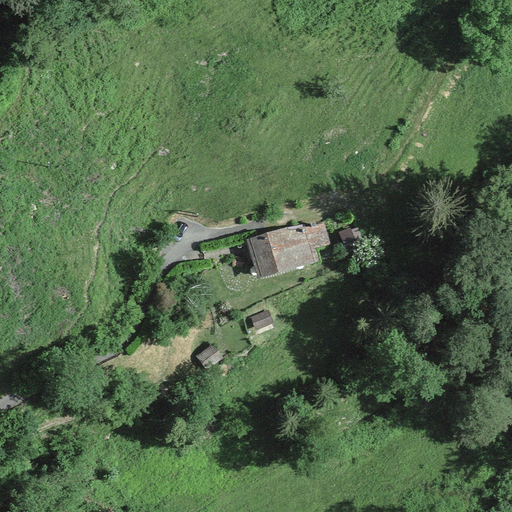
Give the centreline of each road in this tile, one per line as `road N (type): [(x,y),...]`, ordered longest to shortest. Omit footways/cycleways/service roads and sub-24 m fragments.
road 1 (unclassified): [(0,407),(113,349),(167,258),(186,243),(291,217)]
road 2 (track): [(291,217),(366,195),(407,134)]
